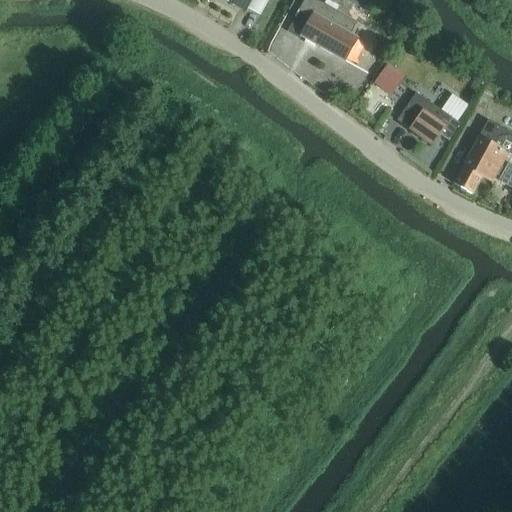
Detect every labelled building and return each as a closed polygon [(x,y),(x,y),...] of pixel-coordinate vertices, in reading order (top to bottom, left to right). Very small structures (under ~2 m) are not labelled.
[(223,0),(245,12),(251,0),(223,0)] [(305,0),(294,19),(295,20),(299,13),(312,20),(301,38),(344,63),(357,40),(350,36),(357,24),(314,0),(305,0)] [(380,77),(375,85),(391,97),(397,88),(380,77)] [(416,95),(397,122),(411,132),(410,132),(432,147),(451,119),(416,95)] [(488,123),(454,186),(472,196),(482,179),(492,184),(508,154),(511,156),(511,135),(490,124),(488,123)]
